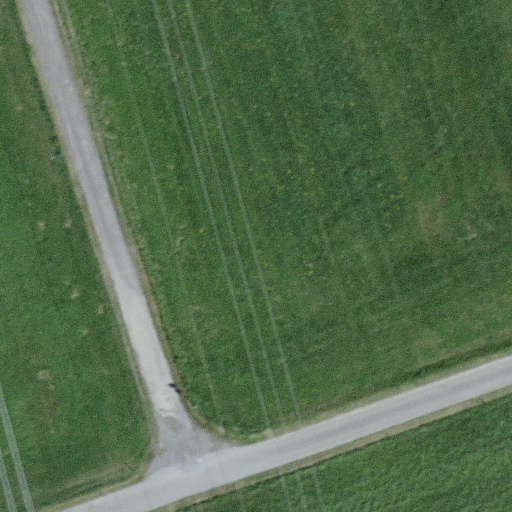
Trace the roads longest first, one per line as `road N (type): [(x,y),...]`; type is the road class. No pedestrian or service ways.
road 1 (track): [(190,480),(35,0)]
road 2 (unclassified): [(101,511),(511,369)]
